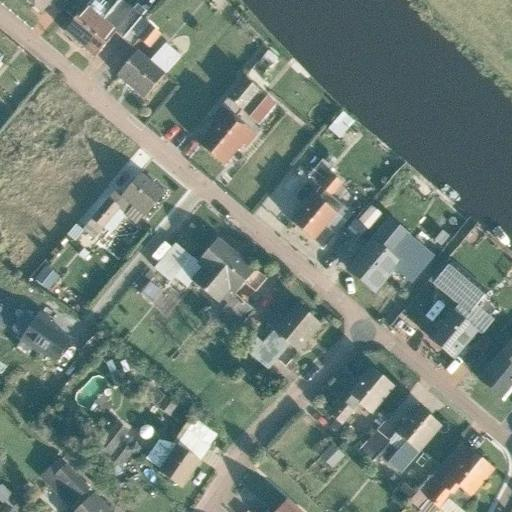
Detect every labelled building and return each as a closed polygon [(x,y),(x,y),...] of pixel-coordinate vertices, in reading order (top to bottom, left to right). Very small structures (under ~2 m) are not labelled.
[(26,0),(39,10),(47,0),(53,0),(64,9),(71,0),(26,0)] [(120,0),(94,0),(89,7),(117,30),(134,45),(139,39),(151,25),(120,0)] [(89,7),(67,33),(95,56),(117,30),(89,7)] [(162,34),(151,25),(139,39),(150,48),(162,34)] [(0,70),(9,59),(0,51),(0,70)] [(141,52),(122,74),(147,94),(165,72),(141,52)] [(246,107),(262,87),(248,76),(232,96),(246,107)] [(83,118),(73,110),(76,106),(58,91),(34,119),(62,143),(83,118)] [(222,124),(202,147),(225,167),(280,104),(266,92),(247,114),(231,100),(215,118),(222,124)] [(357,120),(345,111),(331,129),(343,139),(357,120)] [(169,187),(142,168),(124,194),(114,187),(86,228),(106,242),(132,203),(150,216),(169,187)] [(350,183),(336,172),(295,225),(319,243),(346,209),(336,201),(350,183)] [(413,232),(391,215),(345,275),(376,299),(389,283),(404,294),(424,269),(409,257),(399,270),(390,263),(413,232)] [(269,278),(217,237),(200,258),(177,240),(157,265),(178,282),(182,276),(191,283),(196,277),(226,301),(229,297),(234,301),(219,320),(237,334),(257,310),(239,295),(247,285),(257,293),(269,278)] [(152,268),(140,289),(154,296),(165,276),(152,268)] [(468,298),(435,338),(454,354),(487,314),(468,298)] [(56,359),(70,339),(74,333),(40,308),(34,317),(8,299),(0,310),(0,318),(24,336),(16,346),(27,354),(35,344),(56,359)] [(323,322),(298,303),(267,343),(260,338),(253,347),(276,364),(291,344),(301,352),(323,322)] [(511,344),(481,376),(505,399),(511,392),(511,344)] [(396,386),(375,367),(333,415),(343,424),(359,405),(371,415),(396,386)] [(441,422),(419,406),(395,438),(382,427),(361,454),(375,464),(381,456),(403,472),(441,422)] [(222,433),(195,415),(183,432),(210,451),(222,433)] [(160,433),(143,461),(186,487),(203,459),(160,433)] [(121,467),(134,449),(124,441),(111,459),(121,467)] [(495,466),(473,448),(444,484),(435,476),(414,502),(427,511),(440,511),(459,489),(469,498),(495,466)] [(74,511),(123,511),(98,489),(93,495),(66,470),(50,487),(76,510),(74,511)] [(300,511),(286,500),(276,511),(300,511)]
